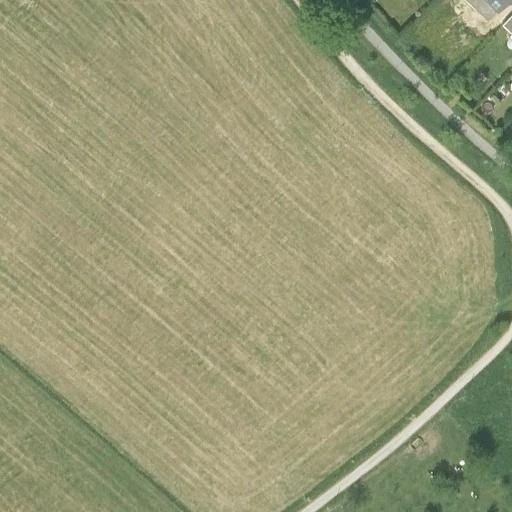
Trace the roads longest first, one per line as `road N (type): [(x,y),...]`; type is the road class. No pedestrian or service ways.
road 1 (track): [(511,220),(362,78),(299,0)]
road 2 (track): [(511,328),(460,386),(299,511)]
